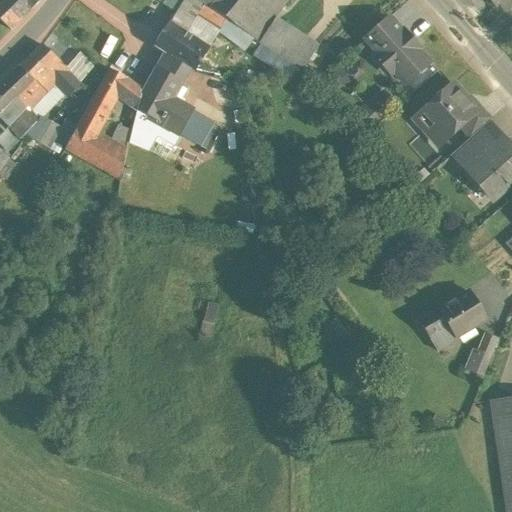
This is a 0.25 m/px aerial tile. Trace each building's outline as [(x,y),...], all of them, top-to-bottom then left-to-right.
[(30,10),(20,0),(0,0),(0,16),(12,29),(30,10)] [(39,0),(20,0),(30,10),(39,0)] [(176,13),(183,0),(169,0),(166,5),(176,13)] [(183,0),(176,13),(168,26),(183,36),(192,22),(195,17),(202,6),(194,0),(183,0)] [(245,51),(252,39),(238,29),(211,9),(197,0),(194,0),(202,6),(213,14),(206,25),(245,51)] [(197,0),(211,9),(217,0),(197,0)] [(261,0),(217,0),(211,9),(238,29),(261,0)] [(261,0),(238,29),(252,39),(254,41),(290,0),(261,0)] [(213,14),(202,6),(195,17),(206,25),(213,14)] [(389,18),(365,40),(377,54),(402,32),(389,18)] [(317,48),(274,21),(258,43),(301,72),(317,48)] [(183,36),(168,26),(154,48),(164,53),(165,53),(189,70),(192,71),(206,50),(183,36)] [(377,54),(375,57),(391,75),(393,72),(405,85),(429,63),(417,50),(419,49),(403,31),(402,32),(377,54)] [(68,73),(41,46),(20,67),(34,81),(47,94),(68,73)] [(164,53),(140,96),(136,112),(178,137),(179,136),(193,112),(178,103),(185,90),(180,87),(189,70),(165,53),(164,53)] [(20,67),(0,84),(0,117),(16,99),(34,81),(20,67)] [(109,70),(91,103),(106,115),(120,94),(127,79),(109,70)] [(474,108),(453,85),(425,110),(433,119),(428,124),(427,131),(435,140),(444,141),(459,126),(479,108),(477,106),(474,108)] [(37,120),(16,99),(0,117),(0,118),(19,138),(37,120)] [(106,115),(91,103),(77,125),(95,135),(106,115)] [(479,108),(459,126),(470,138),(481,129),(490,121),(479,108)] [(178,137),(136,112),(128,143),(148,152),(157,139),(174,148),(181,138),(179,136),(178,137)] [(208,121),(193,112),(179,136),(181,138),(194,145),(208,121)] [(395,129),(384,115),(370,125),(381,139),(395,129)] [(221,129),(208,121),(194,145),(208,153),(221,129)] [(95,135),(77,125),(64,150),(119,181),(126,152),(95,135)] [(470,138),(454,153),(470,171),(471,172),(497,148),(496,147),(481,129),(470,138)] [(497,148),(471,172),(470,171),(467,173),(492,200),(508,185),(511,185),(511,149),(504,140),(496,147),(497,148)] [(0,162),(0,172),(9,160),(6,157),(0,162)] [(468,292),(438,311),(439,312),(447,326),(455,338),(456,338),(485,320),(468,292)] [(439,312),(419,324),(428,337),(447,326),(439,312)] [(447,326),(428,337),(443,361),(463,349),(456,338),(455,338),(447,326)] [(485,336),(483,335),(476,351),(470,349),(462,369),(482,377),(498,340),(485,335),(485,336)] [(511,511),(511,398),(490,402),(506,511),(511,511)]
